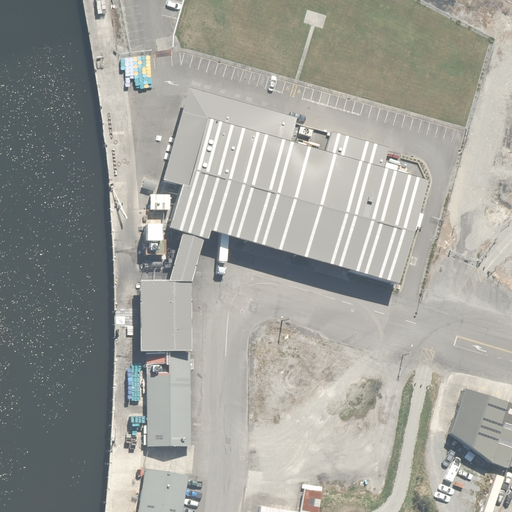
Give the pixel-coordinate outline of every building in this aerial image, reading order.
[(160,228),(392,290),(422,178),(190,117),(160,228)] [(141,511),(181,511),(188,474),(192,363),(189,284),(147,286),(151,357),(149,467),(141,511)] [(257,350),(258,464),(294,470),(294,462),(308,462),(307,454),(372,451),(367,357),(332,347),(278,348),(278,335),(255,335),(255,350),(257,350)] [(511,436),(511,402),(461,386),(446,431),(484,457),(503,464),(511,436)] [(259,504),(257,511),(316,511),(320,490),(302,487),(297,511),(259,504)]
